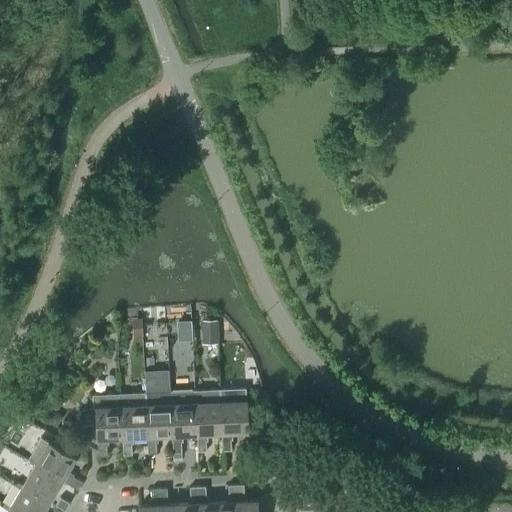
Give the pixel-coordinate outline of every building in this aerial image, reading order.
[(214,321),(202,321),(202,333),(214,333),(214,321)] [(170,368),(146,369),(146,391),(170,390),(170,368)] [(196,389),(170,390),(171,397),(171,403),(173,435),(173,442),(181,441),(183,441),(183,434),(197,434),(196,402),(196,389)] [(173,435),(171,403),(171,397),(170,390),(146,391),(147,404),(148,436),(149,453),(156,453),(156,442),(157,442),(157,435),(173,435)] [(147,404),(146,391),(122,393),(124,437),(124,454),(132,454),(131,436),(148,436),(147,404)] [(124,437),(122,393),(93,394),(93,407),(85,407),(85,422),(97,421),(98,437),(99,437),(99,455),(108,455),(107,437),(124,437)] [(241,400),(221,401),(222,433),(247,432),(245,394),(241,394),(241,400)] [(222,433),(221,401),(221,395),(216,395),(217,401),(196,402),(197,434),(198,451),(206,451),(205,440),(207,440),(207,434),(222,433)] [(60,447),(42,437),(29,460),(31,461),(36,464),(63,480),(79,489),(84,482),(74,476),(75,475),(69,471),(81,450),(64,440),(60,447)] [(173,442),(173,452),(182,452),(181,441),(173,442)] [(63,480),(36,464),(31,461),(29,464),(34,467),(23,485),(51,501),(63,480)] [(44,511),(51,501),(23,485),(19,482),(17,486),(22,489),(11,506),(20,511),(44,511)] [(244,484),(236,485),(237,511),(257,511),(257,499),(245,500),(244,484)] [(237,511),(236,485),(228,485),(229,500),(219,501),(219,511),(237,511)] [(219,511),(219,501),(207,502),(206,486),(197,487),(198,511),(219,511)] [(198,511),(197,487),(189,487),(190,503),(179,503),(179,511),(198,511)] [(179,511),(179,503),(170,504),(170,498),(167,498),(167,488),(159,489),(160,511),(179,511)] [(160,511),(159,489),(151,489),(151,499),(149,499),(149,505),(140,505),(140,511),(160,511)] [(57,505),(67,511),(71,503),(62,497),(57,505)]
